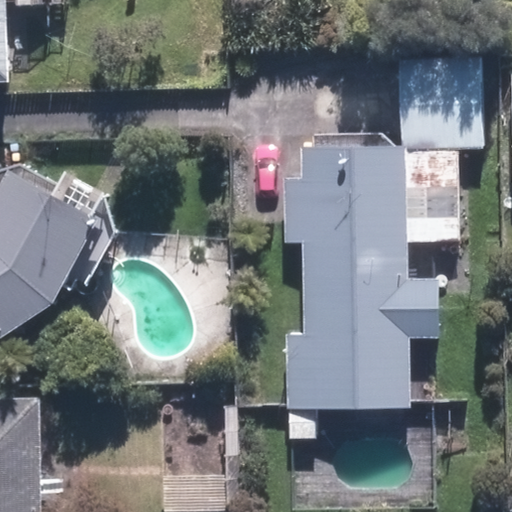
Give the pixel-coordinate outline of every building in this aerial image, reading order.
[(0,0),(0,74),(25,74),(23,0),(0,0)] [(312,237),(314,330),(292,330),(294,402),(315,401),(315,404),(420,402),(419,333),(450,332),(449,272),(419,273),(418,240),(466,239),(464,143),(490,143),(488,55),(407,57),(409,140),(312,142),(312,170),(290,170),(291,237),(312,237)] [(0,338),(67,297),(115,209),(26,161),(0,209),(0,338)] [(0,511),(50,511),(51,391),(0,391),(0,511)] [(230,511),(231,470),(166,469),(165,510),(191,511),(190,511),(230,511)]
